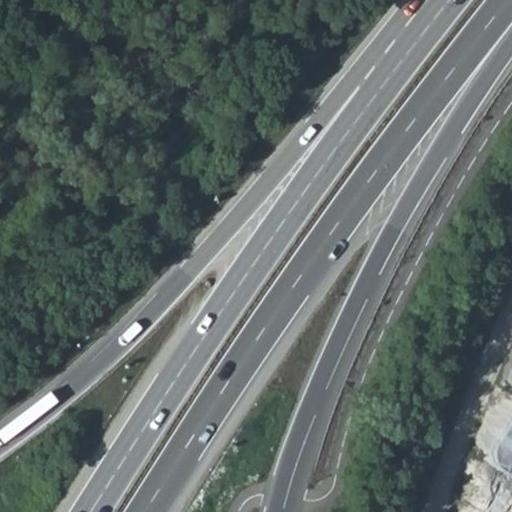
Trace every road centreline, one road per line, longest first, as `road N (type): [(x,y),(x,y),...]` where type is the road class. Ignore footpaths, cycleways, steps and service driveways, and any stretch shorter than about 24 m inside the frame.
road 1 (trunk): [(144,511),(378,155),(506,0)]
road 2 (trunk): [(395,66),(350,83),(245,212),(108,352),(0,444)]
road 3 (trunk): [(275,511),(345,328),(416,186),(511,35)]
road 4 (trunk): [(395,66),(102,493)]
road 5 (track): [(511,315),(458,427),(433,511)]
